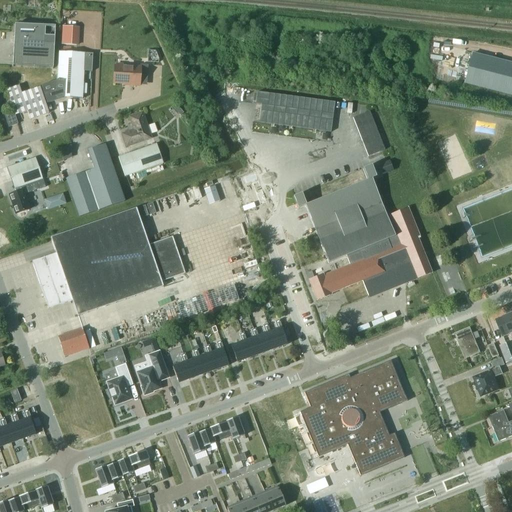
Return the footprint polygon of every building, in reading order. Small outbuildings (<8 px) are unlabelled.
[(54,27),(15,26),(13,66),(52,68),(54,27)] [(61,44),(79,45),(79,27),(62,26),(61,44)] [(92,72),(93,54),(58,52),(57,82),(42,87),(47,104),(63,98),(82,99),(84,71),(92,72)] [(511,63),(473,53),(465,83),(511,94),(511,63)] [(116,66),(114,66),(113,83),(128,84),(128,86),(140,86),(140,78),(147,78),(148,65),(140,65),(140,68),(122,66),(123,65),(116,64),(116,66)] [(27,111),(22,93),(19,86),(6,90),(15,115),(27,111)] [(22,93),(27,111),(30,120),(49,113),(40,87),(22,93)] [(178,113),(180,116),(184,113),(176,104),(172,107),(178,113)] [(18,124),(13,111),(4,114),(9,127),(18,124)] [(369,111),(353,118),(368,157),(385,150),(369,111)] [(134,130),(122,134),(126,147),(151,138),(142,113),(130,117),(134,130)] [(118,157),(125,177),(163,164),(156,144),(118,157)] [(64,159),(75,156),(72,145),(61,148),(64,159)] [(66,179),(79,217),(124,201),(105,145),(88,150),(94,169),(66,179)] [(36,158),(7,168),(14,189),(16,188),(17,192),(9,195),(16,214),(30,209),(25,195),(46,187),(36,158)] [(379,165),(383,175),(393,170),(389,161),(379,165)] [(332,295),(331,293),(362,281),(368,296),(387,280),(399,279),(399,282),(406,282),(406,278),(418,277),(418,278),(432,272),(419,238),(421,237),(409,207),(391,214),(398,234),(396,235),(373,178),(376,177),(372,165),(364,168),(368,179),(307,204),(302,193),(294,196),(299,208),(306,205),(329,263),(347,255),(350,264),(310,280),(318,300),(332,295)] [(258,181),(252,184),(260,205),(267,203),(258,181)] [(197,186),(192,188),(197,200),(201,198),(197,186)] [(44,200),(48,210),(66,204),(63,194),(44,200)] [(153,203),(147,205),(150,215),(156,213),(153,203)] [(145,206),(139,208),(143,218),(149,216),(145,206)] [(185,274),(172,237),(149,245),(136,209),(50,238),(51,241),(56,254),(32,262),(48,308),(48,309),(72,301),(77,316),(163,287),(161,282),(185,274)] [(511,321),(509,315),(495,320),(502,337),(510,334),(511,338),(511,321)] [(480,353),(474,336),(470,328),(456,334),(466,358),(480,353)] [(88,348),(82,329),(58,337),(65,357),(88,348)] [(286,345),(281,330),(281,329),(278,329),(278,330),(270,332),(269,333),(268,333),(274,349),(286,345)] [(274,349),(268,333),(266,334),(258,336),(256,337),(262,354),(274,349)] [(262,354),(256,337),(254,338),(246,341),(244,342),(250,358),(262,354)] [(154,338),(142,343),(144,348),(151,345),(154,354),(159,352),(154,338)] [(250,358),(244,342),(242,342),(231,346),(237,362),(250,358)] [(499,346),(506,364),(511,361),(511,348),(510,342),(499,346)] [(499,356),(494,343),(488,346),(493,358),(499,356)] [(126,361),(121,348),(104,355),(106,361),(117,357),(119,363),(126,361)] [(212,353),(209,354),(215,370),(228,366),(223,351),(222,349),(219,350),(212,353)] [(149,368),(137,373),(142,386),(140,386),(144,397),(154,393),(153,392),(161,389),(158,382),(155,372),(165,368),(159,352),(154,354),(145,357),(147,362),(149,368)] [(200,357),(197,358),(203,374),(215,370),(209,354),(207,355),(200,357)] [(188,362),(185,362),(191,379),(203,374),(197,358),(195,359),(188,362)] [(479,384),(484,397),(499,390),(494,377),(502,374),(499,367),(505,365),(502,358),(491,363),(493,369),(472,378),(475,385),(479,384)] [(348,375),(304,393),(310,407),(299,412),(318,457),(347,445),(360,476),(404,458),(394,434),(389,436),(379,413),(407,401),(390,361),(350,378),(348,375)] [(184,363),(173,367),(178,383),(191,379),(185,362),(184,363)] [(85,367),(89,377),(96,375),(93,365),(85,367)] [(119,378),(107,383),(110,390),(107,391),(110,399),(112,398),(115,405),(131,400),(127,387),(125,382),(130,380),(125,365),(116,368),(116,370),(119,378)] [(69,402),(74,419),(101,411),(96,398),(102,396),(98,383),(90,386),(93,394),(69,402)] [(21,401),(17,390),(11,392),(15,403),(21,401)] [(268,424),(277,419),(272,406),(246,417),(255,438),(271,432),(268,424)] [(23,411),(26,420),(29,418),(30,420),(31,419),(28,410),(23,411)] [(494,415),(490,417),(493,425),(500,442),(511,436),(511,421),(510,423),(505,410),(494,415)] [(237,417),(226,422),(231,437),(232,440),(244,436),(237,417)] [(35,435),(30,420),(29,418),(26,420),(19,422),(16,423),(22,439),(35,435)] [(226,422),(209,428),(215,443),(231,437),(226,422)] [(22,439),(16,423),(14,424),(7,426),(4,427),(10,444),(22,439)] [(0,447),(10,444),(4,427),(2,428),(0,428),(0,447)] [(209,429),(199,433),(204,447),(215,443),(209,428),(209,429)] [(199,432),(187,436),(194,455),(205,451),(204,447),(199,433),(199,432)] [(145,451),(128,457),(133,471),(150,465),(145,451)] [(128,458),(117,462),(123,476),(134,472),(133,471),(128,457),(127,457),(128,458)] [(117,463),(107,466),(112,481),(123,477),(123,476),(117,462),(117,463)] [(107,466),(95,470),(102,488),(113,484),(112,481),(107,466)] [(185,476),(180,466),(176,468),(181,478),(185,476)] [(196,466),(189,469),(194,479),(200,477),(196,466)] [(329,487),(324,478),(306,486),(310,495),(329,487)] [(99,483),(87,487),(89,493),(101,489),(99,483)] [(47,486),(35,490),(35,491),(40,506),(42,509),(53,505),(47,486)] [(265,492),(273,511),(286,506),(278,486),(265,492)] [(35,491),(19,497),(24,511),(40,506),(35,491)] [(252,497),(258,511),(270,511),(273,511),(265,492),(252,497)] [(19,498),(8,501),(12,511),(23,511),(24,511),(19,497),(18,497),(19,498)] [(240,502),(243,511),(258,511),(252,497),(240,502)] [(118,509),(107,511),(132,511),(131,507),(134,506),(133,500),(117,504),(118,509)] [(211,500),(200,504),(203,510),(213,506),(211,500)] [(8,501),(0,503),(0,511),(12,511),(8,501)] [(229,511),(243,511),(240,502),(227,507),(229,511)]
